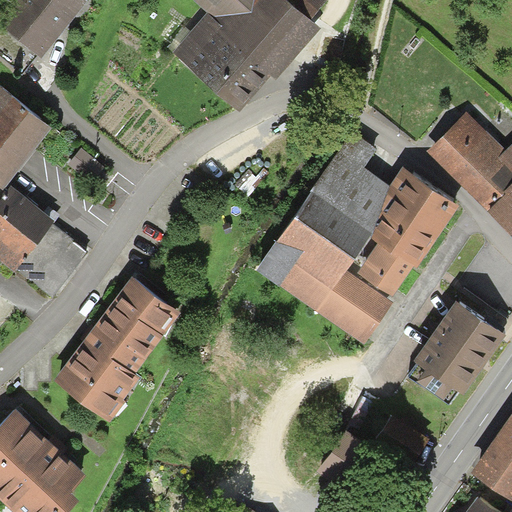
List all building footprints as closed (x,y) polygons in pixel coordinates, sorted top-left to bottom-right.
[(7,0),(0,10),(0,17),(42,50),(81,0),(7,0)] [(201,0),(208,6),(188,28),(173,44),(239,104),(272,67),(277,71),(323,19),(312,9),(302,0),(201,0)] [(302,0),(312,9),(320,0),(302,0)] [(159,31),(173,44),(188,28),(174,15),(159,31)] [(0,78),(0,77),(0,181),(2,183),(52,117),(0,78)] [(427,145),(485,202),(511,174),(511,162),(499,151),(506,144),(466,105),(427,145)] [(276,277),(315,304),(344,262),(371,223),(390,178),(364,158),(377,142),(352,124),(256,258),(279,273),(276,277)] [(511,162),(511,174),(485,202),(511,227),(511,137),(506,144),(499,151),(511,162)] [(104,161),(82,144),(68,161),(91,178),(104,161)] [(418,258),(460,196),(404,157),(390,178),(371,223),(379,229),(358,262),(393,286),(415,254),(418,258)] [(11,177),(0,191),(0,252),(14,263),(50,217),(55,210),(11,177)] [(59,224),(50,217),(14,263),(53,293),(88,245),(59,224)] [(394,296),(344,262),(315,304),(365,338),(394,296)] [(181,302),(132,266),(54,370),(111,412),(126,392),(123,390),(140,367),(135,363),(181,302)] [(457,288),(414,346),(425,354),(417,365),(445,386),(453,375),(465,384),(508,326),(501,321),(457,288)] [(15,398),(0,414),(0,489),(23,510),(21,511),(57,511),(81,487),(73,479),(87,464),(15,398)] [(511,403),(470,461),(511,491),(511,403)] [(430,433),(393,406),(370,437),(381,445),(408,464),(430,433)] [(349,421),(317,462),(349,487),(381,445),(370,437),(349,421)] [(509,511),(478,487),(460,510),(461,511),(509,511)] [(265,511),(246,500),(238,511),(265,511)]
